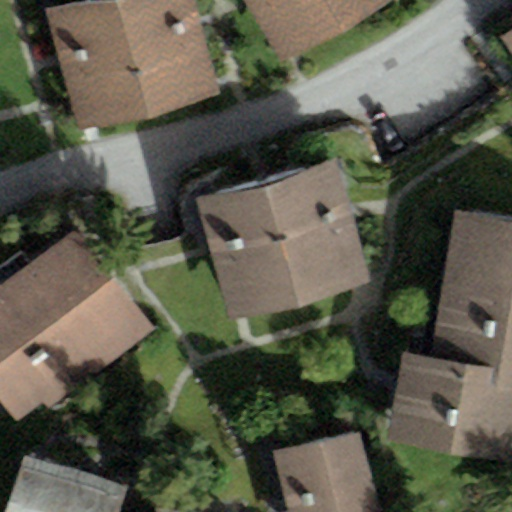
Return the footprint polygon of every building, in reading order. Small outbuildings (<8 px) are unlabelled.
[(192,0),(90,0),(48,10),(77,130),(216,97),(192,0)] [(247,0),(281,60),(387,0),(247,0)] [(334,166),(201,201),(208,229),(232,319),(365,283),(342,194),(334,166)] [(511,222),(453,212),(443,272),(429,357),(511,372),(509,385),(511,385),(511,222)] [(152,334),(78,231),(0,286),(0,408),(16,430),(152,334)] [(429,357),(403,352),(386,443),(511,466),(511,385),(509,385),(511,372),(429,357)] [(383,511),(368,439),(288,457),(300,511),(383,511)] [(119,511),(128,489),(27,453),(5,511),(119,511)]
